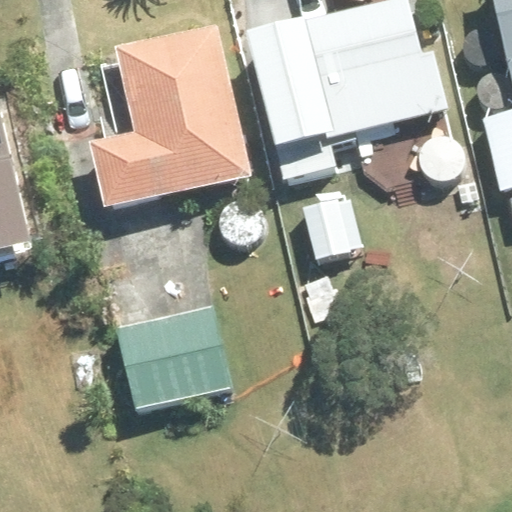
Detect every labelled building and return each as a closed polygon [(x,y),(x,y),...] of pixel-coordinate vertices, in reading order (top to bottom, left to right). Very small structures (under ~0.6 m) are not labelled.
[(511,0),(499,0),(511,57),(511,126),(490,131),(511,227),(511,0)] [(339,161),(459,126),(443,68),(432,71),(417,12),(301,41),(302,48),(256,59),(289,196),(343,182),(339,161)] [(141,150),(97,161),(113,229),(261,194),(224,39),(121,62),(141,150)] [(0,102),(0,281),(43,271),(2,102),(0,102)] [(215,316),(121,342),(144,428),(239,402),(215,316)]
